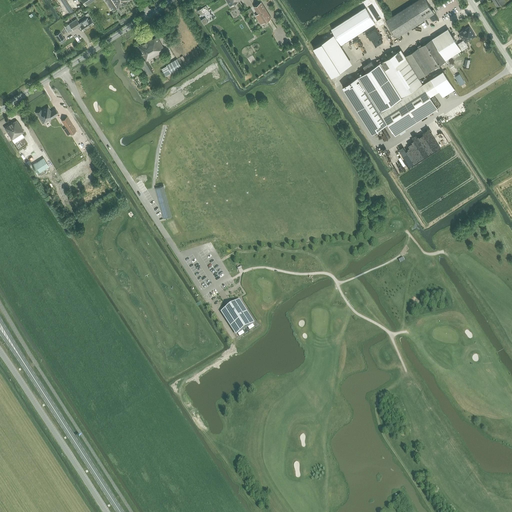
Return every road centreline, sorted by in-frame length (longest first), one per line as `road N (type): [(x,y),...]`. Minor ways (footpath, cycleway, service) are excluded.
road 1 (primary): [(2,330),(120,511)]
road 2 (unclassified): [(0,110),(173,0)]
road 3 (unclassified): [(0,350),(106,511)]
